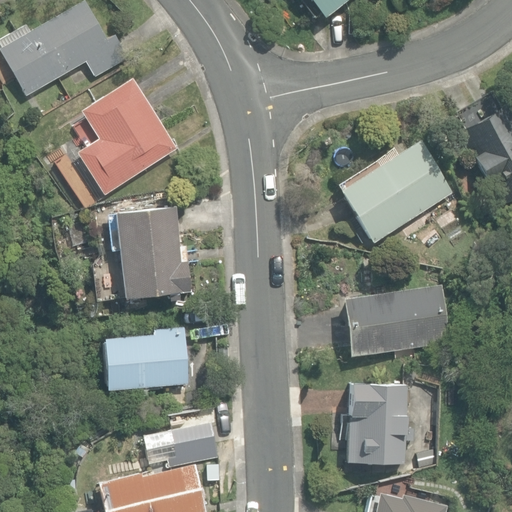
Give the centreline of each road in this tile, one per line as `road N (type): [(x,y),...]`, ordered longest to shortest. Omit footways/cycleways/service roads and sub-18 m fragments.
road 1 (unclassified): [(268,511),(254,101)]
road 2 (residential): [(254,101),(376,75),(451,42),(511,0)]
road 3 (unclassified): [(254,101),(191,0)]
